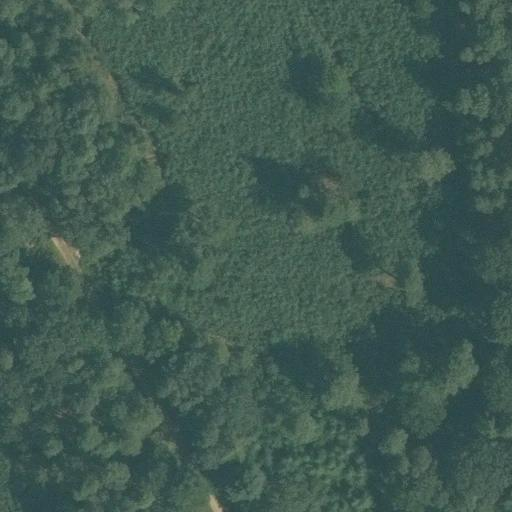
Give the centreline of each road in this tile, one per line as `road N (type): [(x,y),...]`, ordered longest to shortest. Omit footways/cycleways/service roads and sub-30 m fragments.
road 1 (track): [(222,511),(0,141)]
road 2 (track): [(511,363),(501,349),(511,179)]
